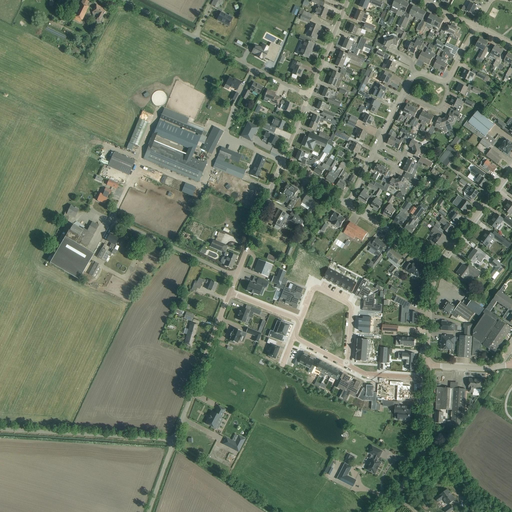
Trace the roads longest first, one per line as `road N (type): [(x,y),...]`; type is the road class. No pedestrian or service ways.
road 1 (unclassified): [(307,95),(122,0)]
road 2 (residential): [(235,276),(71,198)]
road 3 (unclassified): [(173,439),(0,428)]
road 4 (tertiary): [(173,439),(229,293)]
road 5 (residential): [(347,364),(349,304),(314,287),(300,320)]
road 6 (tertiary): [(235,276),(281,163)]
road 7 (residential): [(439,264),(511,168)]
